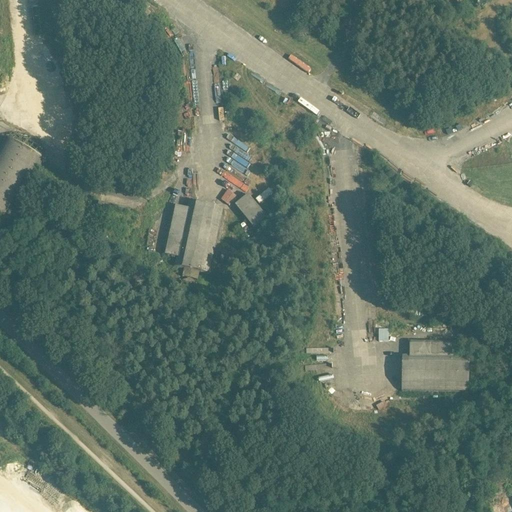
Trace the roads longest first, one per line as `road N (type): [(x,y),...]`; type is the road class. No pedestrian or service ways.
road 1 (residential): [(511,240),(168,0)]
road 2 (unclassified): [(0,321),(192,511)]
road 3 (track): [(164,511),(0,350)]
